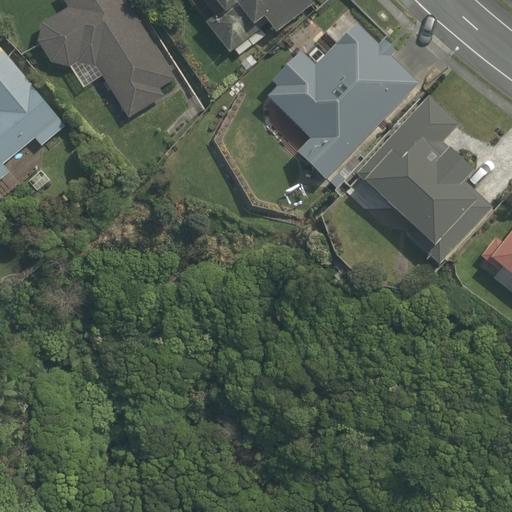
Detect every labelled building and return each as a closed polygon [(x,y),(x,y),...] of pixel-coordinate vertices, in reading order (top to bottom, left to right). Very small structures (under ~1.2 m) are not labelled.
[(181,84),(132,0),(65,0),(69,6),(58,13),(55,14),(53,16),(51,17),(49,19),(47,21),(45,24),(44,26),(43,29),(42,31),(41,34),(41,37),(41,39),(41,42),(41,45),(42,48),(43,50),(44,53),(45,55),(47,57),(49,59),(51,61),(53,63),(55,65),(58,66),(60,67),(63,68),(66,68),(69,69),(71,69),(74,68),(77,68),(79,67),(82,66),(85,65),(87,63),(94,59),(133,126),(168,106),(162,95),(181,84)] [(192,0),(191,2),(233,56),(272,25),(279,34),(318,4),(314,0),(192,0)] [(423,80),(348,8),(325,33),(340,47),(323,65),(312,54),(271,98),(312,137),(299,151),(328,179),(423,80)] [(0,185),(13,174),(8,168),(36,143),(42,149),(70,124),(6,50),(0,55),(0,185)] [(464,124),(433,97),(362,179),(443,249),(487,198),(469,182),(483,166),(465,151),(458,159),(444,147),(464,124)] [(511,224),(485,258),(511,280),(511,224)]
